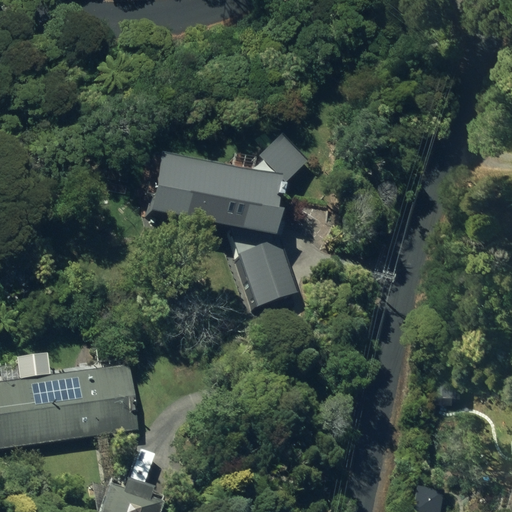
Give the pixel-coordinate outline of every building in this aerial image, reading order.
[(258,159),(283,186),(310,162),(284,135),(258,159)] [(163,162),(153,213),(271,237),(275,217),(269,216),(276,184),(163,162)] [(278,243),(240,257),(257,308),(295,294),(278,243)] [(126,370),(0,388),(0,446),(133,428),(126,370)] [(100,511),(160,511),(163,503),(148,499),(151,491),(127,483),(125,492),(108,487),(100,511)]
